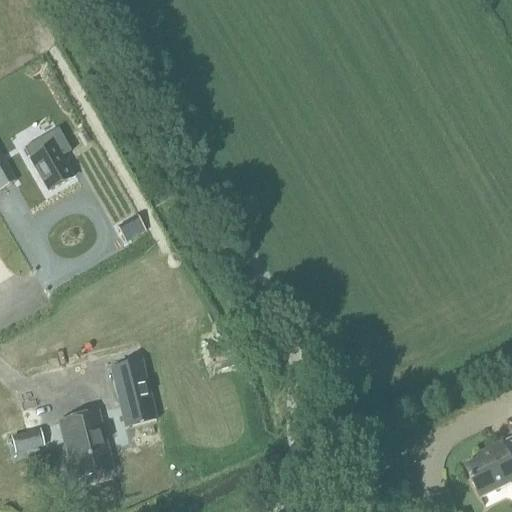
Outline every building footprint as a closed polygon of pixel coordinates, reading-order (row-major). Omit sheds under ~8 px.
[(58,131),(23,151),(29,162),(48,194),(72,181),(60,160),(71,154),(58,131)] [(0,159),(0,192),(14,184),(0,159)] [(117,230),(126,245),(145,233),(137,218),(117,230)] [(16,278),(36,359),(83,348),(63,266),(16,278)] [(0,335),(9,334),(0,284),(0,335)] [(141,363),(110,371),(126,431),(157,423),(141,363)] [(219,430),(243,422),(239,410),(215,418),(219,430)] [(73,482),(113,472),(98,415),(58,425),(73,482)] [(480,462),(466,469),(481,500),(511,486),(511,487),(511,463),(503,445),(478,457),(480,462)]
